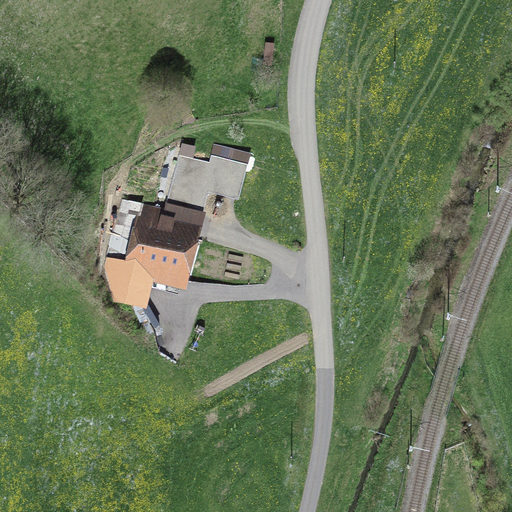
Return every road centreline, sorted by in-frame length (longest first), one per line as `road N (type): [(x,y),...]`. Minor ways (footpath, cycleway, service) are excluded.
road 1 (unclassified): [(307,511),(324,385),(301,94),(320,0)]
road 2 (track): [(223,210),(227,241),(320,280)]
